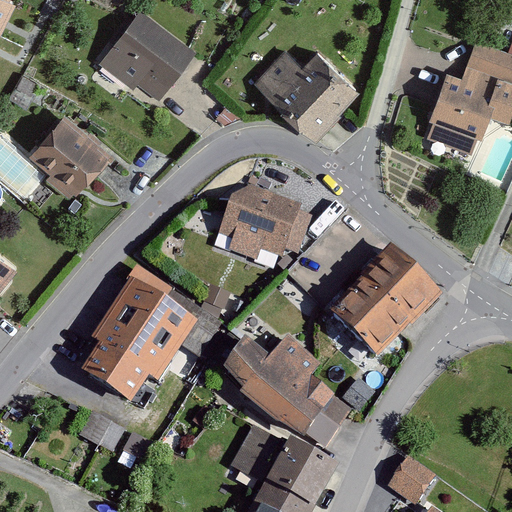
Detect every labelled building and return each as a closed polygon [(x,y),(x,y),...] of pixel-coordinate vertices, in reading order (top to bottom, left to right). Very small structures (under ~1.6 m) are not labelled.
[(10,0),(0,0),(0,37),(15,7),(9,4),(10,0)] [(195,54),(139,11),(98,64),(154,107),(195,54)] [(511,53),(509,53),(476,40),(461,81),(447,75),(430,123),(482,142),(490,119),(505,124),(511,103),(511,53)] [(361,88),(319,50),(303,68),(277,45),(247,79),(314,139),(361,88)] [(115,155),(66,115),(30,158),(53,177),(48,183),(74,204),(115,155)] [(252,184),(233,195),(219,231),(234,237),(230,247),(255,256),(258,247),(281,256),(302,204),(252,184)] [(0,285),(16,265),(0,252),(0,285)] [(440,297),(393,253),(331,319),(377,363),(440,297)] [(199,331),(130,287),(91,348),(104,356),(87,381),(131,409),(147,385),(159,393),(199,331)] [(273,362),(246,346),(224,381),(243,400),(240,405),(279,434),(305,450),(314,440),(323,446),(352,412),(312,382),(321,370),(288,342),(273,362)] [(359,381),(343,399),(359,414),(375,396),(359,381)] [(115,452),(127,429),(92,410),(80,433),(115,452)] [(283,446),(253,429),(231,468),(261,486),(283,446)] [(318,511),(339,475),(291,449),(255,511),(318,511)] [(386,486),(417,503),(435,470),(404,453),(386,486)]
